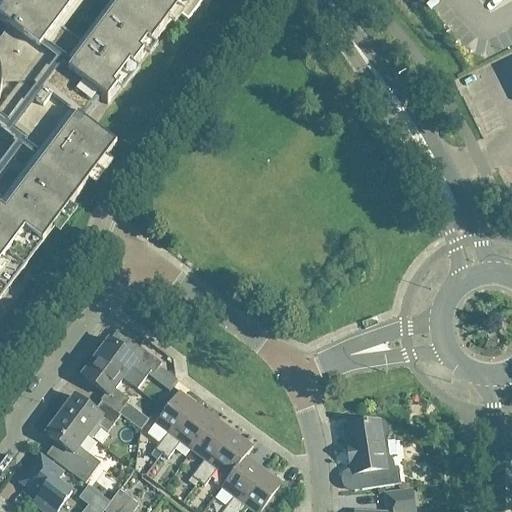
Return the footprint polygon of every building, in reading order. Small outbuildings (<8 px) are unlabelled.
[(0,298),(116,146),(83,121),(99,99),(107,105),(176,13),(187,21),(202,0),(124,0),(86,51),(57,29),(78,0),(9,0),(0,12),(0,24),(8,30),(0,41),(0,137),(13,147),(0,163),(0,298)] [(190,126),(163,161),(239,220),(265,183),(190,126)] [(163,161),(132,201),(211,260),(215,254),(239,220),(163,161)] [(265,183),(239,220),(289,260),(297,248),(312,259),(304,271),(315,280),(349,234),(269,177),(265,183)] [(239,220),(215,254),(293,312),(315,280),(304,271),(296,282),(281,271),(289,260),(239,220)] [(109,340),(95,359),(122,379),(136,390),(150,372),(153,374),(161,364),(137,347),(130,356),(109,340)] [(122,379),(95,359),(81,377),(104,395),(100,401),(101,402),(118,415),(129,400),(114,390),(122,379)] [(161,455),(197,406),(178,392),(154,424),(167,434),(154,450),(161,455)] [(118,415),(101,402),(93,411),(74,397),(72,400),(66,401),(61,407),(62,413),(60,416),(87,436),(95,425),(107,434),(120,416),(118,415)] [(197,406),(161,455),(167,460),(179,443),(191,452),(215,420),(197,406)] [(60,416),(45,435),(55,443),(63,449),(54,462),(84,484),(100,464),(78,448),(87,436),(60,416)] [(215,420),(191,452),(203,461),(191,477),(197,482),(234,433),(215,420)] [(380,423),(375,422),(372,423),(344,427),(347,447),(350,466),(354,492),(400,485),(398,468),(392,468),(392,465),(391,465),(390,461),(388,458),(385,456),(383,442),(385,440),(386,436),(387,432),(385,428),(383,425),(380,423)] [(252,448),(234,433),(197,482),(204,487),(216,470),(227,479),(245,457),(252,448)] [(63,474),(40,456),(19,484),(38,498),(32,505),(41,511),(56,511),(71,493),(56,482),(63,474)] [(245,457),(227,479),(220,488),(233,498),(221,511),(231,511),(263,470),(245,457)] [(263,470),(231,511),(241,511),(245,507),(251,511),(261,511),(282,484),(263,470)] [(133,511),(138,506),(118,491),(110,503),(102,511),(133,511)] [(413,511),(411,492),(385,495),(387,511),(413,511)]
